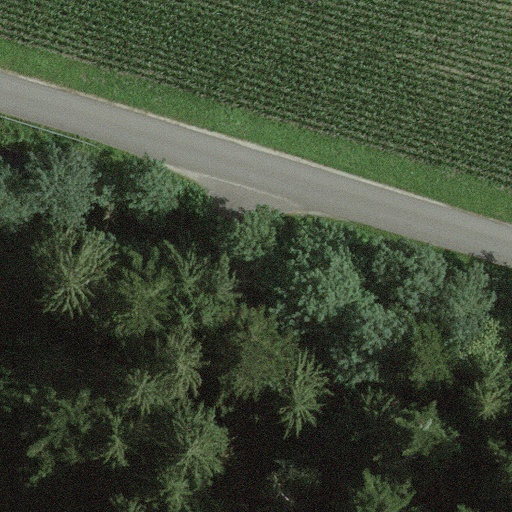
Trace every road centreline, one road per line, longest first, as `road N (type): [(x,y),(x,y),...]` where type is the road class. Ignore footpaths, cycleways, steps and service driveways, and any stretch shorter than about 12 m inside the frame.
road 1 (unclassified): [(511,248),(0,96)]
road 2 (track): [(272,174),(218,224),(166,256),(51,270),(0,258)]
